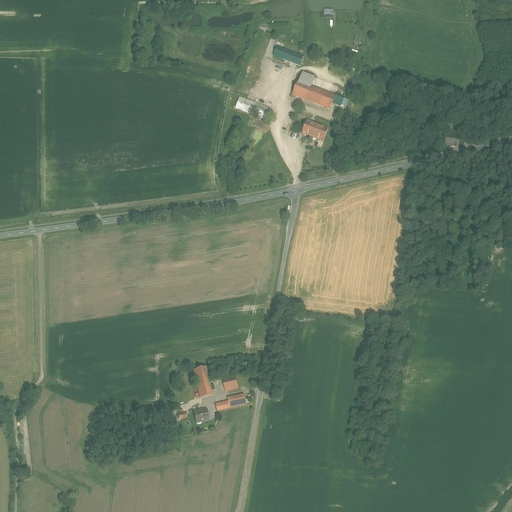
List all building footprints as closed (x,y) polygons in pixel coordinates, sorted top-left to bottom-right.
[(303,57),(277,47),(273,57),(299,67),(303,57)] [(297,83),(292,98),(329,113),(333,104),(335,98),(311,88),(314,79),(302,74),(298,83),(297,83)] [(339,97),(338,99),(336,105),(336,106),(346,110),(349,101),(339,97)] [(270,111),(238,99),(234,109),(234,111),(266,123),(268,117),(270,111)] [(306,122),(301,136),(322,145),(328,131),(323,129),(323,130),(311,125),(312,124),(306,122)] [(446,136),(444,148),(449,149),(453,150),(458,151),(458,149),(460,139),(446,136)] [(208,381),(205,368),(192,371),(197,396),(198,400),(211,397),(208,381)] [(221,380),(224,393),(237,391),(234,378),(221,380)] [(227,403),(228,411),(246,407),(244,396),(226,400),(227,403)] [(227,403),(214,406),(215,413),(226,411),(228,411),(227,403)] [(202,410),(192,412),(195,425),(208,422),(206,411),(202,411),(202,410)]
